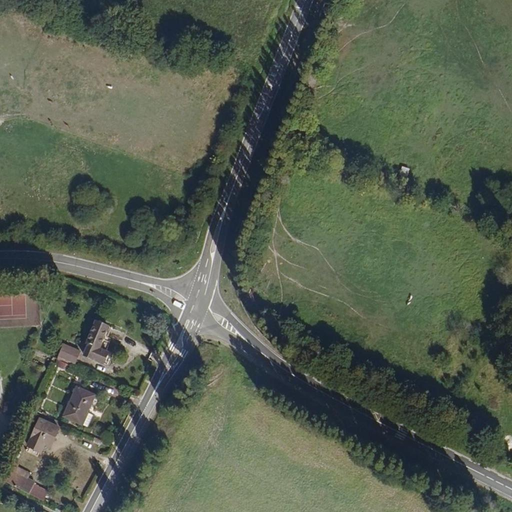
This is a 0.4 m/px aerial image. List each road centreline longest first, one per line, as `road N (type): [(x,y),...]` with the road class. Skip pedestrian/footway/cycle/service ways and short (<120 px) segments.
road 1 (secondary): [(511,487),(305,383),(200,304)]
road 2 (secondary): [(200,304),(243,167),(310,0)]
road 3 (secondary): [(90,511),(200,304)]
road 4 (tertiary): [(200,304),(78,266),(0,259)]
